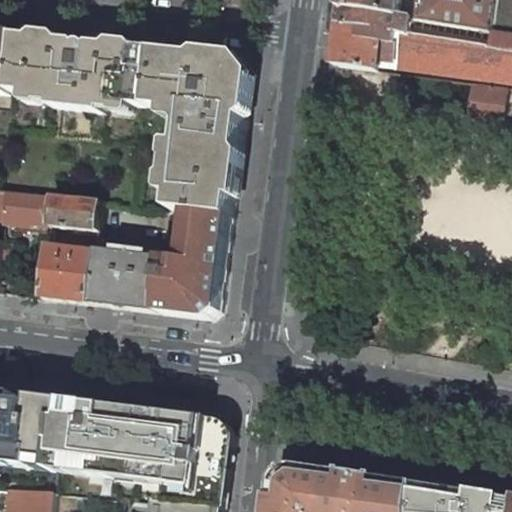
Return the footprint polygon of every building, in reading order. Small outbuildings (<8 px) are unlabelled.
[(345,0),(344,8),(413,19),(418,20),(420,0),(345,0)] [(497,0),(420,0),(418,20),(492,32),(497,0)] [(413,19),(344,8),(343,23),(337,67),(381,73),(386,30),(411,34),(413,19)] [(511,50),(411,34),(386,30),(381,73),(394,75),(395,70),(511,86),(511,50)] [(0,93),(14,96),(21,38),(0,35),(0,93)] [(254,86),(236,62),(99,47),(95,50),(91,46),(90,46),(85,49),(83,45),(21,38),(14,96),(59,101),(57,111),(109,117),(110,107),(154,112),(153,122),(195,128),(193,142),(185,140),(176,214),(194,216),(237,220),(254,86)] [(510,90),(475,86),(470,121),(505,125),(510,90)] [(0,222),(7,223),(11,195),(5,195),(0,194),(0,222)] [(7,223),(55,229),(58,200),(11,195),(7,223)] [(55,229),(102,234),(105,206),(58,200),(55,229)] [(225,314),(237,220),(194,216),(189,263),(167,261),(165,288),(163,315),(215,322),(225,314)] [(100,255),(52,249),(46,300),(94,306),(100,255)] [(167,259),(100,252),(100,255),(94,306),(163,315),(165,288),(167,261),(167,259)] [(22,399),(0,396),(0,441),(16,443),(22,399)] [(67,421),(70,404),(22,399),(16,443),(59,447),(60,420),(67,421)] [(158,482),(158,485),(170,487),(170,489),(178,490),(176,507),(222,511),(225,511),(228,511),(231,490),(230,487),(227,486),(231,457),(236,451),(237,447),(238,441),(236,434),(234,432),(231,427),(227,425),(223,423),(101,408),(97,410),(95,414),(86,412),(87,406),(70,404),(67,421),(60,420),(59,447),(63,447),(61,470),(72,471),(71,475),(123,481),(123,478),(158,482)] [(16,443),(0,441),(0,466),(61,473),(61,470),(63,447),(59,447),(16,443)] [(285,468),(279,511),(423,511),(426,488),(285,468)] [(59,487),(43,485),(42,496),(59,497),(59,487)] [(423,511),(511,511),(511,501),(426,488),(423,511)] [(15,493),(13,511),(57,511),(59,497),(42,496),(15,493)]
